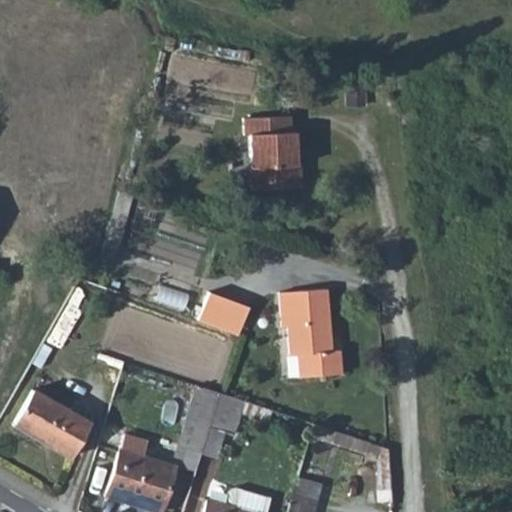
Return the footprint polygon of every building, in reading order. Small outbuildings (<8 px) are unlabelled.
[(345,74),(346,102),(364,101),(363,73),(345,74)] [(243,119),(244,133),(248,134),(250,189),(295,187),(293,132),(288,132),(287,116),(243,119)] [(277,294),(280,328),(284,328),(287,356),(295,356),(297,378),(339,374),(336,352),(328,352),(322,290),(277,294)] [(194,322),(234,338),(245,310),(205,294),(194,322)] [(193,472),(198,454),(206,428),(217,393),(194,386),(183,420),(192,423),(182,452),(184,455),(180,467),(193,472)] [(11,425),(66,459),(87,423),(31,391),(11,425)] [(206,428),(223,433),(231,436),(241,402),(217,393),(206,428)] [(308,437),(375,459),(387,459),(387,449),(312,425),(308,437)] [(198,454),(215,459),(223,433),(206,428),(198,454)] [(103,495),(153,511),(160,511),(174,466),(141,455),(144,443),(121,435),(103,495)] [(375,459),(376,490),(389,490),(387,459),(375,459)] [(291,490),(314,496),(318,485),(295,478),(291,490)] [(219,507),(235,511),(262,511),(265,502),(224,490),(219,507)] [(284,511),(309,511),(314,496),(291,490),(284,511)] [(235,511),(219,507),(204,503),(201,511),(235,511)]
